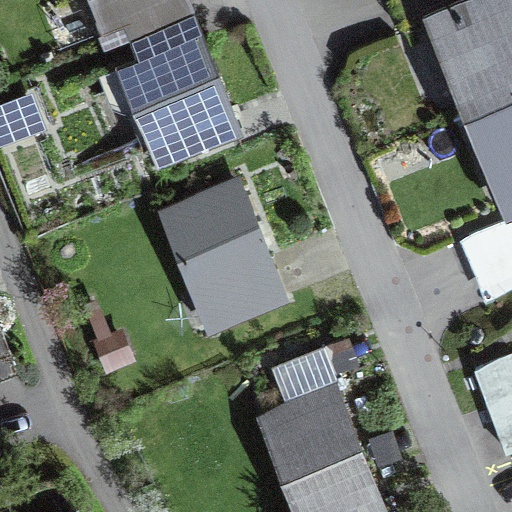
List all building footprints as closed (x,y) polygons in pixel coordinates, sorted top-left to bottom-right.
[(132,32),(189,9),(185,0),(98,0),(103,11),(120,4),(132,32)] [(461,0),(393,0),(404,27),(442,14),(465,72),(458,75),(471,108),(511,92),(511,0),(471,0),(463,3),(461,0)] [(189,9),(132,32),(142,59),(125,66),(152,135),(188,121),(197,144),(237,130),(227,105),(189,9)] [(511,92),(471,108),(484,141),(488,151),(505,194),(508,201),(511,199),(511,92)] [(174,214),(216,322),(285,295),(243,187),(174,214)] [(511,215),(468,233),(492,294),(511,285),(511,215)] [(0,355),(11,352),(0,322),(0,355)] [(271,418),(306,511),(360,511),(367,509),(363,498),(378,492),(321,350),(278,366),(295,409),(271,418)] [(511,352),(475,367),(506,449),(511,446),(511,352)]
